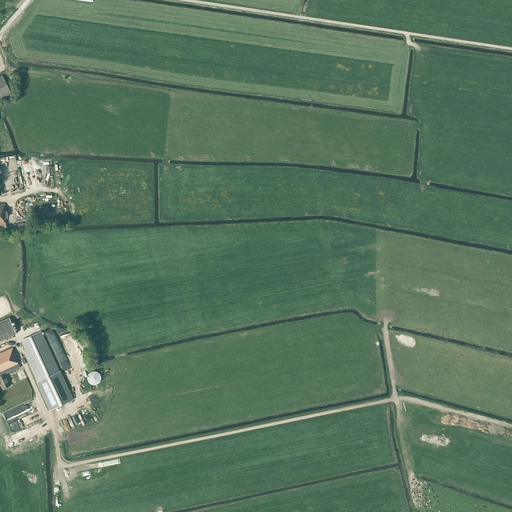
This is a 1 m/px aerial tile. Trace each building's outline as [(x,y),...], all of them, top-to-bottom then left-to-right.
[(0,76),(0,99),(11,94),(2,75),(0,76)] [(0,157),(0,184),(2,194),(22,190),(15,154),(0,157)] [(16,224),(17,231),(29,229),(28,222),(16,224)] [(0,341),(17,334),(9,318),(0,321),(0,341)] [(60,370),(59,371),(41,331),(19,341),(37,381),(36,381),(49,410),(74,399),(60,370)] [(60,344),(54,331),(47,334),(52,347),(60,344)] [(62,333),(66,351),(73,349),(69,332),(62,333)] [(19,366),(16,360),(18,359),(13,348),(0,353),(0,374),(3,373),(4,374),(5,374),(20,367),(19,366)] [(87,378),(87,380),(88,382),(90,384),(92,385),(94,385),(96,385),(98,384),(100,382),(101,380),(101,378),(101,376),(100,374),(98,372),(96,371),(94,371),(92,371),(90,372),(88,374),(87,376),(87,378)] [(3,373),(0,374),(0,382),(3,389),(10,385),(5,374),(4,374),(3,373)] [(25,403),(13,409),(14,412),(13,412),(15,416),(28,409),(25,403)] [(82,424),(87,423),(84,411),(79,413),(82,424)]
